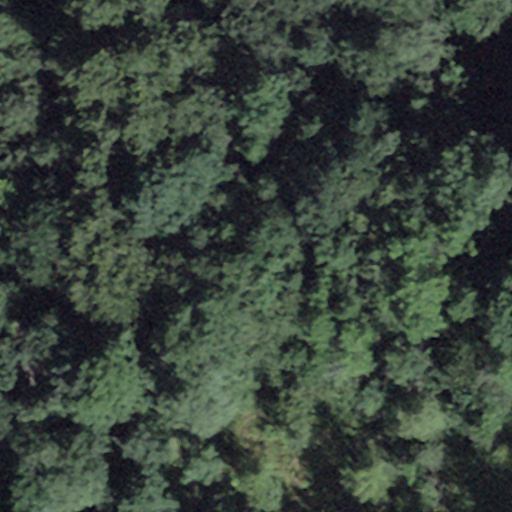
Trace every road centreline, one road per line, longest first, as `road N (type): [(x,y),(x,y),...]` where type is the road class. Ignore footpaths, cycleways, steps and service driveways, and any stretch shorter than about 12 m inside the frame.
road 1 (track): [(182,511),(171,243),(223,137),(228,96),(180,0)]
road 2 (track): [(0,242),(15,270),(56,511)]
